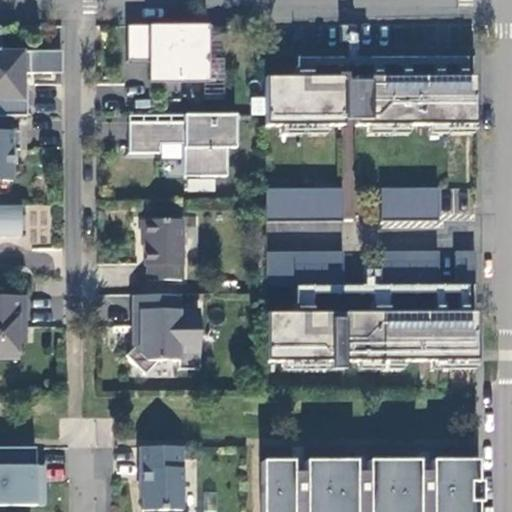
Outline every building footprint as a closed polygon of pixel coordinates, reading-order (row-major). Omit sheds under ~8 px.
[(153,52),(152,61),(153,80),(205,80),(204,25),(128,26),(128,58),(147,58),(148,53),(153,52)] [(0,26),(0,116),(28,116),(28,84),(22,84),(22,73),(32,73),(32,52),(1,51),(1,26),(0,26)] [(458,77),(465,77),(465,58),(361,58),(361,42),(356,42),(356,27),(341,27),(341,42),(348,42),(348,59),(297,59),(297,69),(297,77),(312,77),(312,66),(373,66),(373,77),(380,77),(380,68),(380,65),(402,65),(402,77),(409,77),(409,65),(434,65),(434,77),(441,77),(441,68),(441,65),(458,65),(458,77)] [(152,61),(153,52),(148,53),(147,58),(128,58),(128,61),(152,61)] [(441,77),(434,77),(409,77),(402,77),(383,77),(383,68),(380,68),(380,77),(373,77),(355,77),(355,82),(355,121),(355,126),(476,125),(475,77),(465,77),(458,77),(444,77),(444,68),(441,68),(441,77)] [(266,77),(266,126),(343,126),(343,121),(343,82),(343,77),(312,77),(297,77),(297,69),(294,69),(294,77),(266,77)] [(343,121),(355,121),(355,82),(343,82),(343,121)] [(227,176),(227,150),(227,127),(236,127),(236,115),(200,115),(200,122),(184,122),(129,122),(130,153),(161,154),(161,144),(184,144),(184,177),(227,176)] [(236,150),(236,127),(227,127),(227,150),(236,150)] [(14,181),(14,165),(14,150),(18,150),(21,150),(21,131),(0,131),(0,181),(14,181)] [(343,188),(265,189),(266,223),(343,222),(343,188)] [(439,188),(381,188),(381,222),(439,221),(439,188)] [(0,236),(22,236),(22,206),(0,206),(0,236)] [(149,280),(183,280),(183,220),(142,220),(143,238),(146,238),(146,265),(149,265),(149,280)] [(344,252),(266,253),(267,286),(344,285),(344,252)] [(381,285),(439,285),(439,252),(381,252),(381,285)] [(455,252),(456,285),(476,285),(476,252),(455,252)] [(466,286),(376,287),(376,286),(380,285),(380,270),(365,270),(365,287),(297,287),(297,304),(297,313),(313,313),(313,294),(373,294),(373,304),(373,313),(389,313),(389,294),(435,294),(435,313),(443,313),(442,304),(442,294),(459,294),(459,312),(466,312),(466,286)] [(140,342),(134,349),(127,355),(146,374),(160,361),(179,361),(180,361),(180,353),(200,353),(200,311),(180,310),(180,295),(149,295),(133,296),(134,327),(140,327),(140,342)] [(0,359),(20,359),(20,344),(19,334),(27,334),(27,296),(0,296),(0,359)] [(373,313),(373,304),(370,304),(370,313),(313,313),(297,313),(297,304),(294,304),(294,313),(267,313),(267,362),(477,361),(477,312),(466,312),(459,312),(445,312),(445,304),(442,304),(443,313),(435,313),(389,313),(373,313)] [(179,370),(201,370),(200,353),(180,353),(180,361),(179,361),(179,370)] [(33,444),(0,443),(0,501),(42,501),(42,478),(33,478),(33,462),(33,444)] [(181,443),(137,444),(137,483),(140,483),(140,506),(181,506),(181,443)] [(290,458),(259,457),(259,511),(475,511),(475,458),(430,458),(428,469),(415,469),(415,458),(365,458),(366,469),(353,469),(353,457),(303,457),(303,469),(290,468),(290,458)] [(42,462),(33,462),(33,478),(42,478),(42,462)]
